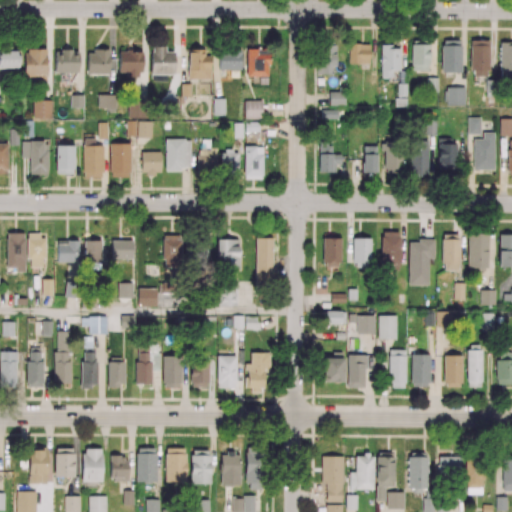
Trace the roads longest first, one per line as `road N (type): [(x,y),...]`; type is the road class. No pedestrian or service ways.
road 1 (residential): [(292,511),(300,0)]
road 2 (residential): [(511,11),(0,9)]
road 3 (tertiary): [(511,417),(0,415)]
road 4 (residential): [(511,204),(0,203)]
